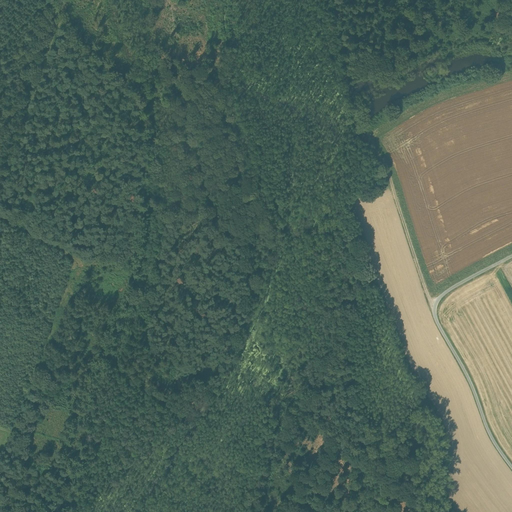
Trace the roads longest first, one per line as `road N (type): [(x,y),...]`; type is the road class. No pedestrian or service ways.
road 1 (track): [(433,303),(390,183),(361,137),(334,0)]
road 2 (unclassified): [(511,467),(433,303),(511,256)]
